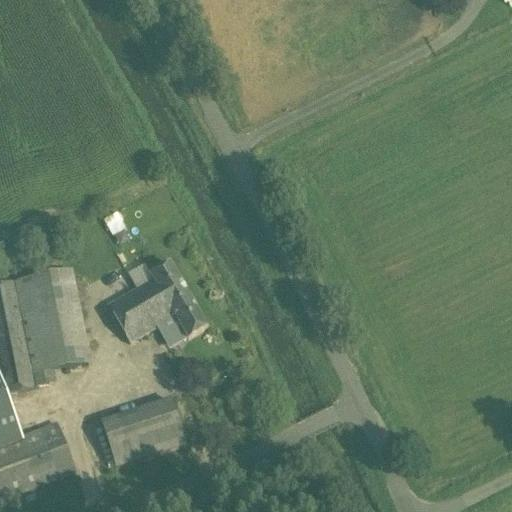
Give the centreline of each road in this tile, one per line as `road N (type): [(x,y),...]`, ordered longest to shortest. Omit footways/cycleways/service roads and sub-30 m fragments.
road 1 (unclassified): [(360,403),(153,0)]
road 2 (unknown): [(226,141),(422,53),(461,27),(478,0)]
road 3 (unclassified): [(129,511),(360,403)]
